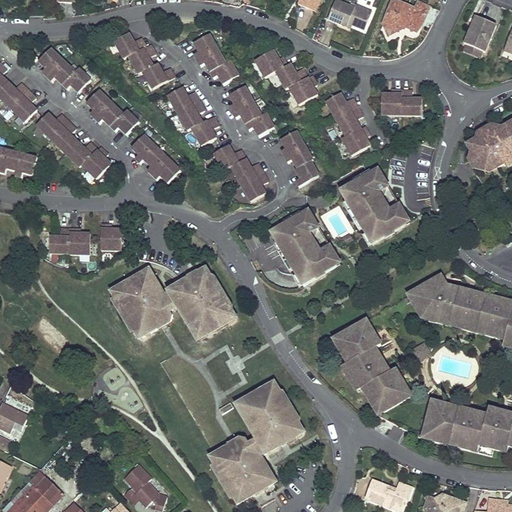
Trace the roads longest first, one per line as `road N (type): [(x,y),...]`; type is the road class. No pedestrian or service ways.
road 1 (residential): [(126,13),(182,58),(238,139),(262,149),(281,178),(284,193),(272,207),(211,230)]
road 2 (residential): [(365,68),(239,14),(188,6),(126,13)]
road 3 (residential): [(211,230),(293,361),(353,427)]
road 4 (residential): [(132,200),(129,165),(0,45)]
road 5 (residential): [(511,277),(466,251),(442,201),(445,148),(467,105)]
road 6 (residential): [(353,427),(436,468),(511,477)]
road 7 (residential): [(0,192),(64,202),(132,200)]
road 8 (residential): [(126,13),(0,28)]
